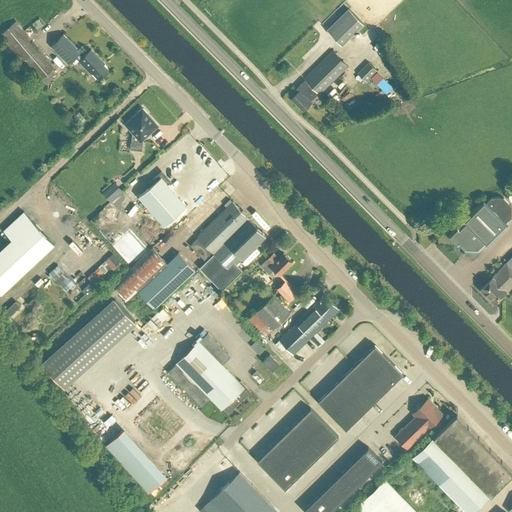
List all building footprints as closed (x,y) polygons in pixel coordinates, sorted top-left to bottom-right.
[(349,8),(344,12),(327,29),(341,44),(363,22),(349,8)] [(55,66),(16,20),(0,33),(40,79),(55,66)] [(105,63),(91,49),(92,49),(91,49),(87,53),(80,47),(78,49),(63,34),(51,46),(68,63),(76,56),(80,60),(79,61),(80,61),(92,73),(93,73),(98,79),(99,79),(109,69),(108,68),(108,69),(104,64),(105,63)] [(291,98),(303,110),(311,101),(310,100),(318,92),(319,93),(347,65),(332,50),(304,78),(305,79),(296,88),(299,90),(291,98)] [(368,61),(357,72),(366,81),(377,70),(368,61)] [(147,112),(143,108),(141,108),(137,111),(137,113),(126,124),(133,131),(132,142),(131,142),(130,149),(142,150),(143,138),(157,125),(147,114),(147,112)] [(139,196),(165,225),(187,206),(167,184),(170,181),(161,171),(147,183),(150,186),(139,196)] [(220,194),(221,192),(234,202),(240,195),(224,183),(225,183),(216,176),(210,183),(216,187),(214,190),(220,194)] [(116,183),(104,194),(109,200),(121,189),(116,183)] [(486,202),(484,200),(463,221),(464,222),(459,227),(457,226),(447,236),(457,246),(459,245),(464,250),(464,254),(468,254),(473,259),(478,253),(478,251),(485,243),(487,245),(507,224),(505,222),(511,216),(511,205),(503,197),(491,197),(486,202)] [(197,236),(198,237),(189,245),(204,259),(212,251),(213,253),(214,253),(250,218),(232,201),(197,236)] [(0,291),(1,292),(54,243),(24,211),(3,229),(12,238),(0,249),(0,291)] [(214,253),(213,253),(199,267),(222,290),(242,269),(236,263),(266,234),(262,230),(261,230),(250,218),(214,253)] [(85,234),(88,241),(101,235),(97,228),(85,234)] [(113,246),(128,263),(146,247),(131,230),(113,246)] [(148,247),(157,247),(157,236),(148,236),(148,247)] [(153,247),(113,284),(128,300),(138,290),(154,307),(195,269),(179,251),(167,262),(153,247)] [(292,262),(283,252),(278,258),(273,252),(260,265),(269,273),(274,269),(279,274),(292,262)] [(480,289),(494,303),(506,290),(507,291),(511,286),(511,267),(506,261),(491,275),(492,277),(480,289)] [(287,280),(278,289),(289,300),(298,292),(287,280)] [(185,282),(175,290),(179,295),(189,287),(185,282)] [(196,308),(204,300),(196,291),(188,298),(196,308)] [(290,311),(273,294),(249,317),(266,334),(290,311)] [(293,353),(339,309),(325,294),(279,339),(293,353)] [(41,362),(64,387),(135,323),(113,298),(41,362)] [(214,324),(208,330),(230,352),(236,347),(214,324)] [(168,371),(202,406),(211,397),(222,409),(223,407),(228,413),(251,390),(241,379),(239,381),(222,364),(231,355),(208,332),(168,371)] [(288,358),(293,353),(279,339),(274,343),(288,358)] [(346,428),(403,372),(375,344),(318,400),(346,428)] [(279,363),(270,353),(263,360),(272,370),(279,363)] [(260,382),(264,378),(256,371),(252,375),(260,382)] [(396,435),(407,447),(441,413),(427,399),(413,413),(416,416),(396,435)] [(310,407),(257,459),(285,488),(338,436),(310,407)] [(511,472),(511,470),(456,414),(435,435),(491,492),(511,472)] [(119,429),(105,442),(148,488),(162,475),(119,429)] [(432,436),(411,456),(466,511),(471,511),(489,494),(432,436)] [(367,445),(360,452),(374,466),(381,459),(367,445)] [(374,466),(360,452),(353,459),(367,473),(374,466)] [(367,473),(353,459),(346,466),(360,480),(367,473)] [(346,466),(339,473),(353,487),(360,480),(346,466)] [(279,511),(240,471),(204,505),(211,511),(279,511)] [(339,473),(332,480),(346,494),(353,487),(339,473)] [(417,511),(384,478),(356,506),(361,511),(417,511)] [(332,480),(325,487),(339,502),(346,494),(332,480)] [(339,502),(325,487),(318,494),(332,509),(339,502)] [(318,494),(311,501),(321,511),(328,511),(332,509),(318,494)] [(321,511),(311,501),(303,508),(307,511),(321,511)]
